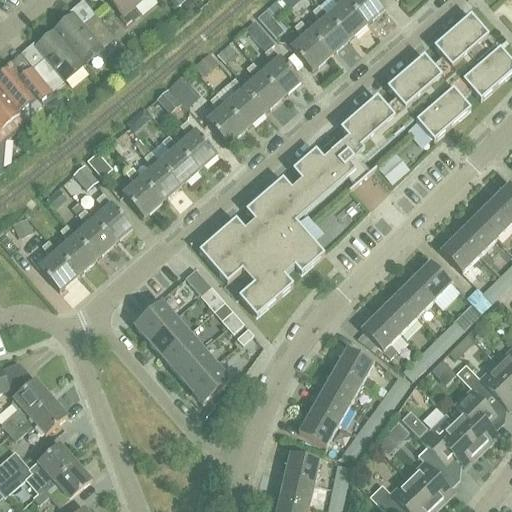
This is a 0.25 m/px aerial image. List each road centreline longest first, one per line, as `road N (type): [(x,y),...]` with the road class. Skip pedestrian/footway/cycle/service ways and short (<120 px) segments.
road 1 (residential): [(91,314),(454,0)]
road 2 (residential): [(239,485),(294,354),(511,127)]
road 3 (residential): [(239,485),(91,314)]
road 4 (residential): [(134,511),(65,330)]
